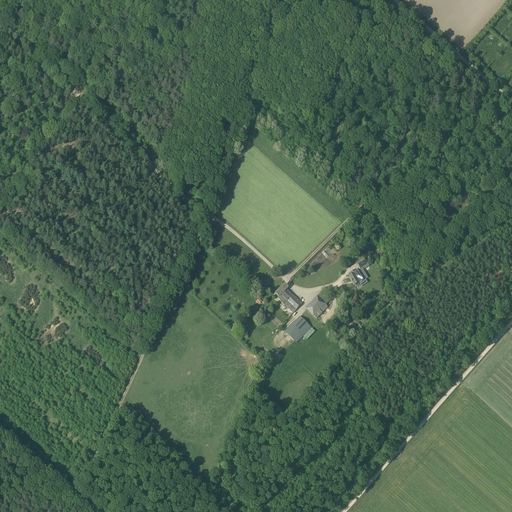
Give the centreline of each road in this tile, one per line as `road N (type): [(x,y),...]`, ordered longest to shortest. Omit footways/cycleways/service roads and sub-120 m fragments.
road 1 (track): [(75,496),(209,218)]
road 2 (track): [(209,218),(0,18)]
road 3 (track): [(338,289),(343,263),(379,222),(419,115),(457,54)]
road 4 (track): [(511,324),(344,511)]
road 5 (track): [(209,218),(253,100),(246,84),(281,0)]
road 6 (track): [(143,359),(0,229)]
road 7 (track): [(338,289),(300,292),(221,220),(209,218)]
road 8 (unclassified): [(511,103),(395,0)]
road 9 (unclassified): [(93,511),(0,431)]
road 10 (track): [(373,194),(285,278)]
